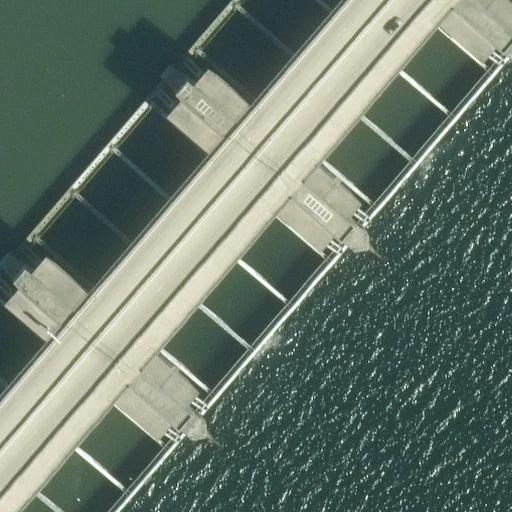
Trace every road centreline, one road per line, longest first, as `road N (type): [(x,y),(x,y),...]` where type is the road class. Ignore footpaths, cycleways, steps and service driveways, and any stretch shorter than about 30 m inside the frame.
road 1 (unclassified): [(0,510),(440,0)]
road 2 (trunk): [(0,470),(405,0)]
road 3 (trunk): [(364,0),(0,421)]
